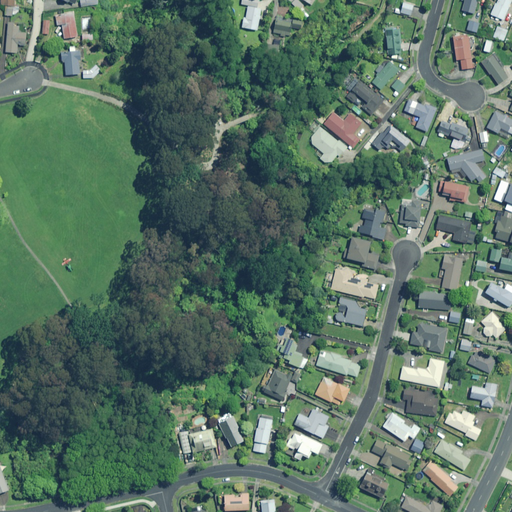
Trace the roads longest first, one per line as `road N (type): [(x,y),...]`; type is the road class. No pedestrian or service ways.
road 1 (residential): [(409,252),(376,385),(322,497)]
road 2 (residential): [(322,497),(249,470),(160,484)]
road 3 (residential): [(438,0),(426,71),(445,89),(470,96)]
road 4 (residential): [(160,484),(40,511)]
